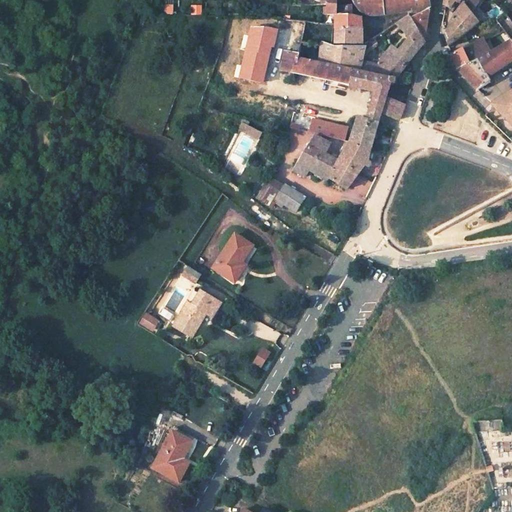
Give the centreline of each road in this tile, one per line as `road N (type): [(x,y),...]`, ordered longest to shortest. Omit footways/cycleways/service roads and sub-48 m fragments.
road 1 (unclassified): [(198,511),(364,226)]
road 2 (secondary): [(511,249),(406,263),(377,248),(364,226)]
